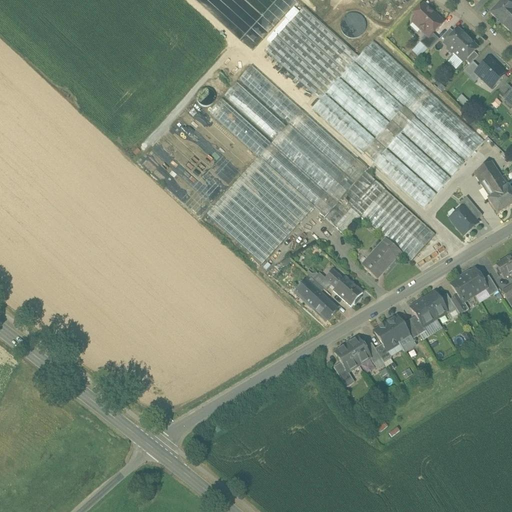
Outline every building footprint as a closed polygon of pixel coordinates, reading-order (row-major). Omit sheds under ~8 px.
[(511,0),(503,0),(491,13),(511,32),(511,31),(511,7),(511,5),(511,0)] [(434,16),(423,5),(415,14),(418,17),(414,21),(422,28),(420,30),(426,36),(429,38),(433,34),(442,25),(442,21),(436,16),(434,16)] [(358,58),(303,8),(265,52),(320,101),(358,58)] [(358,14),(351,13),(345,16),(341,21),(341,29),(344,35),(351,38),(358,37),(363,33),(366,26),(364,19),(358,14)] [(450,30),(441,38),(446,42),(454,34),(450,30)] [(446,42),(443,45),(447,48),(447,51),(452,56),(467,40),(457,30),(454,34),(446,42)] [(433,34),(429,38),(426,36),(420,43),(428,52),(439,41),(433,34)] [(467,40),(452,56),(457,60),(460,60),(463,64),(465,62),(474,53),(477,49),(467,40)] [(320,101),(313,109),(424,209),(436,195),(386,150),(388,148),(438,192),(450,179),(400,134),(403,132),(452,177),(465,163),(411,115),(413,113),(466,161),(484,142),(373,42),(358,58),(320,101)] [(474,53),(465,62),(470,66),(472,63),(478,57),(474,53)] [(479,69),(475,74),(491,89),(504,75),(488,60),(479,69)] [(470,66),(463,73),(468,78),(474,72),(475,74),(479,69),(472,63),(470,66)] [(435,235),(365,172),(367,170),(252,66),(239,80),(289,125),(286,127),(237,83),(224,97),(274,141),(272,144),(222,99),(209,113),(259,158),(314,208),(320,213),(320,214),(344,236),(361,217),(386,239),(401,253),(411,262),(435,235)] [(506,84),(497,94),(503,99),(511,90),(506,84)] [(214,101),(215,98),(214,94),(212,91),(209,90),(206,89),(202,90),(199,92),(197,95),(197,98),(198,102),(200,105),(203,107),(206,107),(210,106),(212,104),(214,101)] [(314,208),(259,158),(207,216),(262,265),(314,208)] [(508,188),(491,163),(474,174),(490,199),(508,188)] [(490,199),(488,200),(497,215),(511,205),(511,194),(508,188),(490,199)] [(482,216),(466,198),(459,204),(463,209),(463,208),(475,222),(482,216)] [(475,222),(463,208),(463,209),(450,219),(464,236),(464,235),(476,225),(477,225),(475,222)] [(386,239),(361,266),(377,280),(401,253),(386,239)] [(511,258),(511,257),(496,266),(503,279),(511,274),(511,275),(511,278),(511,279),(511,280),(511,258)] [(343,280),(333,271),(326,279),(326,280),(332,286),(335,289),(343,280)] [(475,271),(463,278),(474,296),(485,289),(486,288),(481,281),(475,271)] [(314,281),(326,292),(332,286),(326,280),(326,279),(320,274),(314,281)] [(498,292),(488,277),(481,281),(486,288),(485,289),(489,297),(498,292)] [(324,290),(311,278),(307,282),(320,294),(324,290)] [(335,289),(333,291),(350,307),(357,300),(358,301),(361,297),(360,296),(362,294),(344,278),(343,280),(335,289)] [(463,278),(451,286),(457,296),(462,304),(464,303),(474,296),(463,278)] [(307,282),(306,282),(295,293),(315,312),(314,312),(318,315),(326,322),(331,316),(333,317),(337,312),(336,311),(337,309),(320,294),(307,282)] [(502,292),(507,301),(511,298),(511,286),(502,292)] [(434,293),(423,300),(436,320),(447,313),(438,300),(434,293)] [(447,294),(438,300),(447,313),(448,315),(456,310),(450,300),(447,294)] [(462,304),(457,296),(450,300),(456,310),(460,315),(468,310),(464,303),(462,304)] [(423,300),(410,308),(415,317),(423,329),(423,328),(436,320),(423,300)] [(425,332),(423,328),(423,329),(415,317),(410,320),(419,336),(425,332)] [(402,326),(397,318),(386,325),(398,344),(398,345),(404,353),(415,346),(411,341),(409,338),(410,338),(402,326)] [(419,336),(410,320),(402,326),(410,338),(409,338),(411,341),(419,336)] [(386,325),(374,332),(382,345),(387,352),(398,345),(398,344),(386,325)] [(429,337),(425,332),(419,336),(423,341),(429,337)] [(358,339),(346,346),(359,366),(370,359),(371,359),(364,349),(358,339)] [(375,350),(371,344),(364,349),(371,359),(370,359),(373,364),(381,359),(375,350)] [(382,345),(375,350),(381,359),(383,363),(391,358),(387,352),(382,345)] [(359,366),(346,346),(334,353),(341,364),(347,374),(348,373),(359,366)] [(347,374),(341,364),(333,368),(336,373),(343,383),(346,389),(354,384),(348,373),(347,374)] [(343,383),(336,373),(333,375),(340,385),(343,383)]
